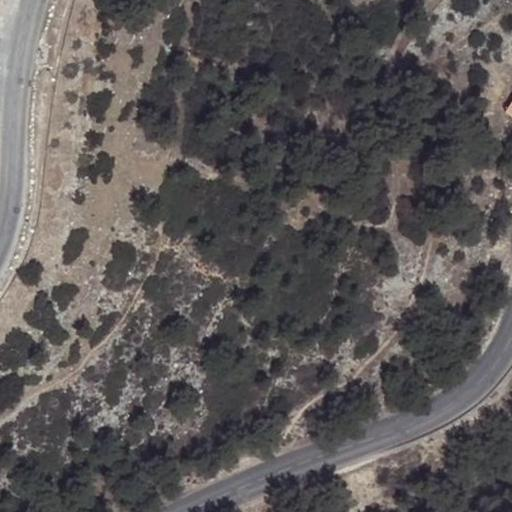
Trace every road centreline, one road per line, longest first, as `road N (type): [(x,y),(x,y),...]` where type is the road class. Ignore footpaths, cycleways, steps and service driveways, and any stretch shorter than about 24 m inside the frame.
road 1 (residential): [(511,336),(478,385),(445,410),(187,511)]
road 2 (residential): [(0,233),(19,75)]
